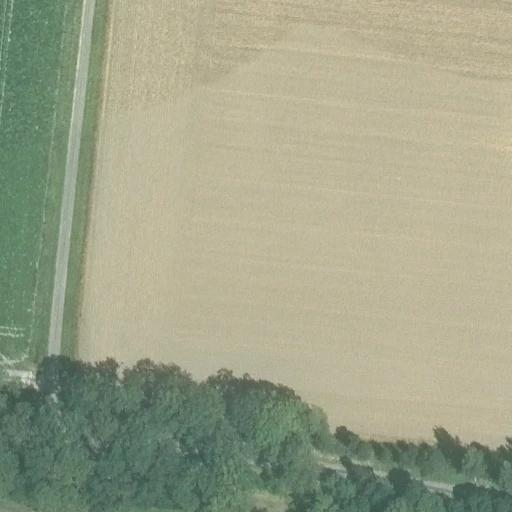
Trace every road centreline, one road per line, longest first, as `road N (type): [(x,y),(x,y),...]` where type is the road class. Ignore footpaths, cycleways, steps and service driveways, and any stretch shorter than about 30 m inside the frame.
road 1 (track): [(0,435),(234,454),(511,510)]
road 2 (track): [(90,0),(50,435)]
